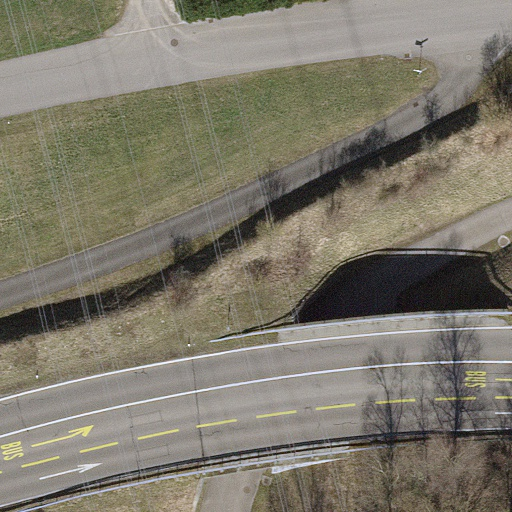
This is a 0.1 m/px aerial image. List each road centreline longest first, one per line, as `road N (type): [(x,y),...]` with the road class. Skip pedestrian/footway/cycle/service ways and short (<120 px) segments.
road 1 (secondary): [(0,453),(318,386),(511,374)]
road 2 (track): [(511,210),(431,248),(332,319),(280,385),(233,473),(231,511)]
